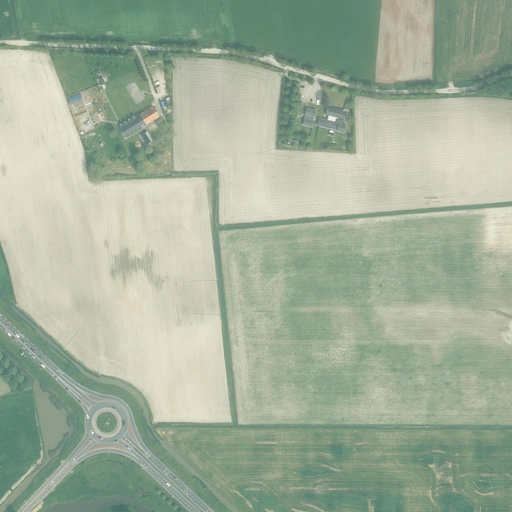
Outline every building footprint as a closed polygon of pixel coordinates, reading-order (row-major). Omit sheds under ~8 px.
[(120,126),(118,127),(125,138),(127,136),(127,137),(130,136),(129,135),(131,134),(131,135),(134,133),(133,132),(135,131),(135,132),(138,131),(137,130),(139,129),(139,130),(142,128),(141,127),(146,124),(147,124),(159,116),(153,106),(141,113),(140,114),(139,114),(135,117),(134,116),(132,117),(132,118),(131,119),(130,118),(128,120),(128,121),(126,122),(126,121),(123,122),(124,123),(122,124),(122,123),(119,125),(120,126)] [(319,117),(317,125),(335,129),(336,123),(338,123),(336,130),(344,132),(345,125),(342,124),(343,120),(345,120),(346,113),(343,112),(343,110),(336,108),(336,109),(327,107),(326,114),(326,115),(329,116),(328,120),(319,117)] [(316,110),(307,108),(305,114),(304,118),(303,124),(312,127),(313,121),(314,116),(316,110)] [(159,136),(168,131),(165,126),(156,131),(159,136)] [(147,131),(141,135),(147,144),(152,140),(147,131)]
